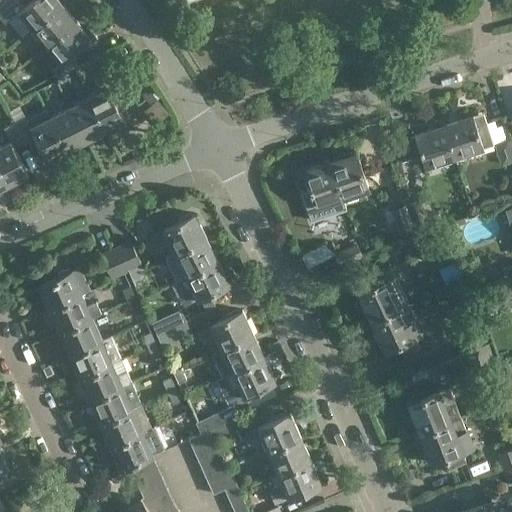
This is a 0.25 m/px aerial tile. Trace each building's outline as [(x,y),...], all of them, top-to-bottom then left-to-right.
[(18,0),(13,0),(12,1),(0,10),(0,15),(6,22),(19,11),(33,28),(62,4),(59,0),(32,0),(24,7),(18,0)] [(0,0),(0,10),(12,1),(13,0),(0,0)] [(76,21),(62,4),(33,28),(47,45),(76,21)] [(76,21),(47,45),(61,62),(52,69),(60,79),(78,63),(71,54),(81,45),(84,49),(97,38),(90,29),(86,32),(76,21)] [(11,63),(2,53),(0,54),(0,63),(4,68),(11,63)] [(116,101),(128,95),(120,78),(122,75),(122,74),(123,73),(121,69),(114,62),(109,65),(100,74),(105,79),(88,95),(89,96),(106,130),(110,134),(130,124),(131,118),(126,110),(122,112),(116,101)] [(70,106),(87,140),(106,130),(89,96),(70,106)] [(68,150),(87,140),(70,106),(50,116),(68,150)] [(472,114),(443,123),(453,156),(494,143),(484,111),(472,115),(472,114)] [(47,160),(68,150),(50,116),(30,126),(25,116),(15,121),(25,143),(36,137),(47,160)] [(15,121),(5,126),(4,127),(10,141),(0,145),(0,167),(8,184),(28,174),(15,148),(25,143),(15,121)] [(453,156),(443,123),(414,132),(417,141),(413,143),(417,156),(421,155),(424,165),(453,156)] [(330,161),(343,197),(369,188),(356,152),(330,161)] [(330,161),(305,170),(312,192),(305,194),(312,214),(346,205),(343,197),(330,161)] [(3,187),(8,184),(0,167),(0,194),(1,194),(4,190),(3,187)] [(405,203),(413,229),(415,233),(427,229),(432,227),(422,198),(405,203)] [(401,239),(415,233),(413,229),(405,203),(391,208),(401,239)] [(175,252),(207,237),(196,213),(193,215),(191,212),(175,220),(176,223),(164,229),(165,230),(152,236),(158,247),(170,241),(175,252)] [(427,229),(415,233),(401,240),(408,255),(433,243),(427,229)] [(175,252),(166,256),(177,280),(174,282),(219,260),(218,259),(207,237),(175,252)] [(142,268),(140,262),(129,239),(118,244),(113,246),(123,269),(128,267),(131,273),(139,270),(142,268)] [(340,266),(362,256),(356,244),(334,254),(340,266)] [(123,269),(113,246),(101,251),(112,274),(123,269)] [(219,260),(174,282),(179,293),(185,304),(198,298),(198,299),(209,294),(210,296),(228,287),(227,285),(230,283),(219,260)] [(92,290),(81,266),(72,270),(71,267),(68,269),(64,266),(57,270),(57,273),(39,282),(45,296),(48,295),(52,304),(82,291),(83,294),(92,290)] [(139,270),(131,273),(137,287),(145,283),(139,270)] [(372,321),(401,307),(409,303),(395,274),(388,278),(358,292),(372,321)] [(126,299),(135,295),(131,285),(122,289),(126,299)] [(492,312),(511,305),(511,287),(487,295),(492,312)] [(88,305),(83,294),(82,291),(52,304),(49,305),(55,320),(58,318),(62,327),(92,314),(93,316),(102,312),(97,301),(88,305)] [(135,295),(126,299),(132,312),(141,309),(135,295)] [(415,316),(409,303),(401,307),(372,321),(386,350),(399,344),(404,354),(420,347),(416,338),(426,333),(417,315),(415,316)] [(239,311),(238,308),(220,317),(221,319),(210,324),(211,326),(198,332),(203,343),(207,341),(213,353),(222,349),(222,348),(254,333),(243,309),(239,311)] [(157,334),(187,320),(181,309),(152,322),(157,334)] [(92,314),(62,327),(60,329),(66,342),(68,341),(72,349),(102,336),(93,316),(92,314)] [(146,320),(131,326),(136,337),(142,334),(151,331),(146,320)] [(187,320),(157,334),(162,345),(192,332),(187,320)] [(465,350),(466,350),(491,340),(484,324),(458,335),(465,350)] [(147,345),(155,341),(151,331),(142,334),(147,345)] [(213,353),(212,353),(222,376),(232,371),(265,356),(254,333),(222,348),(222,349),(213,353)] [(102,336),(69,351),(76,365),(78,364),(82,373),(120,356),(111,335),(103,338),(102,336)] [(155,341),(147,345),(153,358),(161,355),(155,341)] [(491,342),(466,350),(465,350),(473,378),(499,371),(491,342)] [(92,396),(131,378),(127,369),(127,370),(126,367),(125,367),(120,356),(82,373),(79,374),(86,388),(88,387),(92,396)] [(265,356),(232,371),(238,384),(225,390),(230,400),(243,394),(244,395),(254,390),(255,393),(274,384),(274,381),(276,380),(265,356)] [(511,361),(500,365),(504,379),(511,375),(511,361)] [(182,366),(173,370),(178,381),(186,378),(182,366)] [(167,390),(175,386),(171,377),(162,380),(167,390)] [(92,396),(89,397),(96,411),(98,410),(102,418),(132,405),(124,386),(133,381),(131,378),(92,396)] [(175,386),(167,390),(173,405),(182,400),(175,386)] [(438,391),(408,403),(419,431),(461,415),(450,386),(438,391)] [(151,424),(142,403),(133,407),(132,405),(102,418),(99,420),(106,434),(108,433),(112,441),(151,424)] [(211,426),(238,415),(234,405),(207,417),(211,426)] [(268,449),(301,435),(291,412),(287,414),(286,411),(267,419),(268,422),(258,426),(259,427),(246,433),(250,444),(264,438),(268,449)] [(211,426),(216,438),(217,439),(244,427),(238,415),(211,426)] [(465,462),(461,452),(473,448),(461,415),(419,431),(431,463),(445,458),(449,468),(465,462)] [(201,431),(211,426),(207,417),(196,421),(201,431)] [(154,423),(151,424),(112,441),(110,443),(116,457),(118,455),(123,465),(129,463),(152,453),(164,447),(154,423)] [(193,448),(216,438),(211,426),(201,431),(188,437),(193,448)] [(301,435),(268,449),(279,473),(311,459),(301,435)] [(198,459),(222,450),(217,439),(216,438),(193,448),(198,459)] [(498,453),(511,447),(511,438),(494,444),(498,453)] [(0,472),(16,464),(4,441),(0,443),(0,472)] [(502,467),(511,463),(511,447),(498,453),(497,453),(502,467)] [(222,450),(198,459),(203,470),(226,460),(222,450)] [(157,464),(152,454),(152,453),(129,463),(134,475),(157,464)] [(311,459),(279,473),(284,485),(271,491),(276,502),(289,497),(290,498),(300,494),(301,496),(320,487),(319,485),(322,484),(311,459)] [(208,482),(231,471),(226,460),(203,470),(208,482)] [(507,482),(511,479),(511,463),(502,467),(507,482)] [(134,475),(139,486),(162,476),(157,464),(134,475)] [(231,471),(208,482),(212,492),(236,482),(231,471)] [(142,499),(167,488),(162,476),(139,486),(143,495),(141,496),(142,499)] [(226,491),(234,511),(248,511),(238,486),(226,491)] [(142,499),(150,509),(172,499),(167,488),(142,499)] [(151,511),(150,509),(142,499),(141,496),(120,510),(121,511),(151,511)] [(175,511),(179,510),(173,501),(172,499),(150,509),(151,511),(175,511)] [(493,511),(490,501),(480,504),(456,511),(493,511)]
